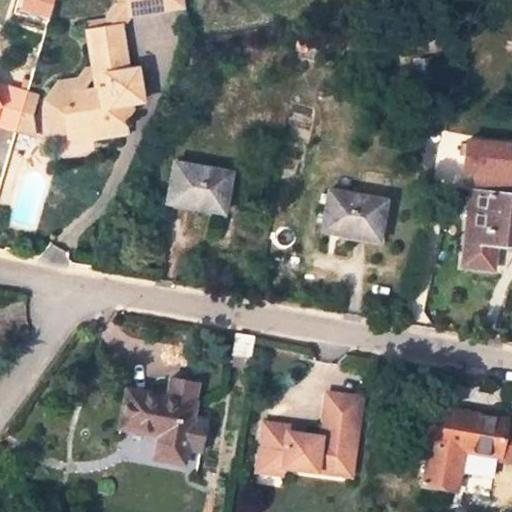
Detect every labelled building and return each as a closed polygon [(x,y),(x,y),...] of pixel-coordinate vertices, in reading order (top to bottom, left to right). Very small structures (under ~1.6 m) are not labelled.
[(56,15),(56,0),(23,0),(23,14),(56,15)] [(126,0),(115,0),(117,8),(113,14),(89,17),(91,25),(124,21),(128,12),(126,0)] [(184,0),(126,0),(128,12),(185,5),(184,0)] [(382,0),(355,0),(357,12),(383,8),(382,0)] [(126,118),(132,100),(133,100),(142,99),(137,64),(129,65),(124,21),(91,25),(96,68),(97,77),(97,84),(85,86),(77,97),(65,98),(68,127),(94,123),(96,136),(127,132),(126,118)] [(49,93),(65,98),(77,97),(85,86),(91,78),(97,77),(96,68),(86,69),(81,76),(60,78),(49,93)] [(0,122),(16,127),(27,90),(0,81),(0,122)] [(231,172),(174,163),(166,201),(225,212),(231,172)] [(462,265),(493,268),(496,241),(511,242),(511,194),(502,193),(505,168),(474,165),(462,265)] [(386,200),(329,189),(322,228),(378,239),(386,200)] [(249,357),(252,336),(235,333),(232,355),(249,357)] [(249,357),(232,355),(231,366),(247,368),(249,357)] [(194,401),(128,389),(121,426),(159,433),(155,456),(183,461),(186,447),(200,450),(206,418),(191,415),(194,401)] [(362,400),(325,393),(318,437),(303,436),(289,434),(290,426),(262,423),(256,464),(282,468),(349,478),(362,400)] [(508,419),(459,411),(458,417),(445,415),(446,409),(432,407),(426,442),(431,443),(423,484),(441,487),(456,489),(463,447),(502,453),(501,459),(511,461),(511,427),(507,427),(508,419)] [(459,411),(446,409),(445,415),(458,417),(459,411)] [(304,429),(290,426),(289,434),(303,436),(304,429)] [(282,468),(256,464),(255,473),(281,476),(282,468)] [(423,484),(422,491),(440,494),(441,487),(423,484)] [(21,504),(23,497),(6,493),(4,500),(21,504)]
